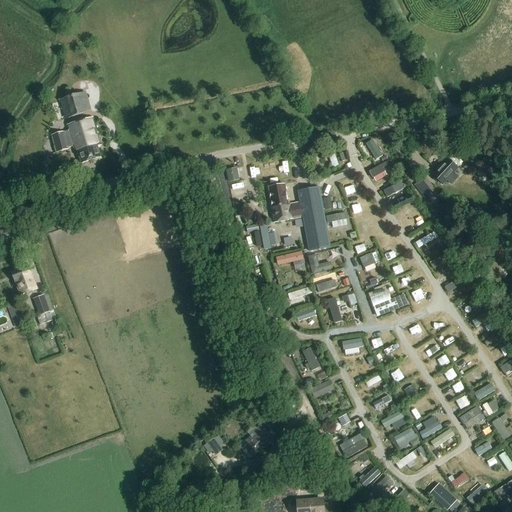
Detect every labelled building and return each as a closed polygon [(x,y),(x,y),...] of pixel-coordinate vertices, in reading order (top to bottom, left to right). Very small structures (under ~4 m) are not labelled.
[(66,120),(85,114),(91,109),(86,92),(60,100),(66,120)] [(67,127),(68,132),(64,133),(64,132),(51,135),(56,153),(68,149),(67,147),(72,146),(73,149),(74,149),(77,158),(79,157),(82,165),(101,160),(98,148),(100,147),(92,119),(67,127)] [(333,149),(327,151),(332,169),(339,167),(333,149)] [(431,176),(442,186),(446,181),(451,186),(458,177),(454,173),(458,168),(447,158),(431,176)] [(369,174),(375,183),(386,176),(380,168),(369,174)] [(237,169),(226,171),(228,183),(239,181),(237,169)] [(309,252),(329,248),(318,188),(298,192),(300,203),(288,205),(284,185),(268,188),(272,208),(270,209),(273,223),(302,218),(309,252)] [(385,191),(388,198),(398,193),(395,186),(385,191)] [(390,210),(401,225),(423,211),(414,197),(390,210)] [(325,211),(332,209),(330,198),(323,200),(325,211)] [(242,205),(234,207),(236,217),(244,215),(242,205)] [(346,213),(326,217),(328,223),(332,223),(333,229),(347,226),(346,220),(347,220),(346,213)] [(383,214),(367,220),(375,233),(391,227),(383,214)] [(259,231),(258,225),(246,228),(247,234),(259,231)] [(416,242),(419,248),(432,240),(429,235),(416,242)] [(280,244),(278,237),(270,239),(271,246),(280,244)] [(285,246),(293,245),(292,237),(284,238),(285,246)] [(434,245),(430,248),(434,254),(439,251),(434,245)] [(503,268),(511,263),(511,260),(505,245),(492,252),(495,257),(497,256),(503,268)] [(20,295),(36,289),(32,278),(34,278),(29,263),(25,264),(21,253),(10,257),(15,270),(11,271),(20,295)] [(302,253),(276,259),(278,266),(294,262),(296,273),(306,271),(302,253)] [(474,257),(482,275),(490,271),(482,254),(474,257)] [(429,264),(432,270),(448,261),(445,255),(429,264)] [(356,260),(358,267),(370,262),(368,256),(356,260)] [(308,258),(308,259),(313,275),(332,271),(330,264),(318,267),(316,257),(308,258)] [(396,266),(391,268),(395,277),(400,275),(396,266)] [(392,280),(397,295),(412,290),(426,281),(419,268),(392,280)] [(373,273),(363,277),(365,282),(375,278),(373,273)] [(316,285),(318,293),(338,287),(335,279),(316,285)] [(307,290),(287,295),(289,303),(309,297),(307,290)] [(48,294),(33,299),(39,316),(37,317),(40,325),(57,319),(48,294)] [(404,295),(373,307),(377,318),(408,306),(404,295)] [(338,299),(327,302),(333,325),(344,322),(338,299)] [(16,300),(6,304),(16,328),(25,324),(16,300)] [(299,321),(317,314),(314,307),(297,314),(299,321)] [(360,353),(359,348),(362,347),(362,339),(343,341),(344,355),(360,353)] [(302,353),(312,373),(321,369),(311,349),(302,353)] [(370,367),(376,365),(372,357),(366,360),(370,367)] [(511,360),(501,368),(504,374),(511,369),(511,360)] [(318,375),(320,381),(328,378),(326,372),(318,375)] [(331,382),(311,391),(315,400),(335,391),(331,382)] [(491,384),(473,394),(478,402),(495,391),(491,384)] [(466,398),(459,400),(461,408),(469,406),(466,398)] [(477,408),(459,419),(463,426),(481,414),(477,408)] [(381,422),(385,429),(405,419),(401,412),(381,422)] [(331,413),(322,417),(324,422),(333,418),(331,413)] [(346,417),(340,420),(344,429),(350,425),(346,417)] [(249,444),(242,449),(249,458),(256,452),(257,454),(270,443),(265,436),(268,434),(262,426),(257,430),(260,434),(254,439),(252,437),(247,441),(249,444)] [(411,430),(394,439),(398,447),(415,438),(411,430)] [(207,445),(213,453),(221,447),(215,439),(207,445)] [(343,451),(347,459),(368,446),(364,439),(343,451)] [(410,443),(413,449),(421,444),(418,439),(410,443)] [(479,456),(492,449),(488,442),(475,449),(479,456)] [(360,482),(366,488),(382,473),(376,467),(360,482)] [(296,492),(308,485),(302,475),(290,482),(296,492)] [(452,483),(456,490),(469,481),(465,475),(452,483)] [(387,478),(372,492),(378,498),(388,489),(389,490),(394,486),(387,478)] [(495,480),(479,489),(482,496),(499,487),(495,480)] [(439,483),(429,494),(448,510),(458,499),(439,483)] [(402,501),(409,495),(404,490),(397,497),(402,501)]
